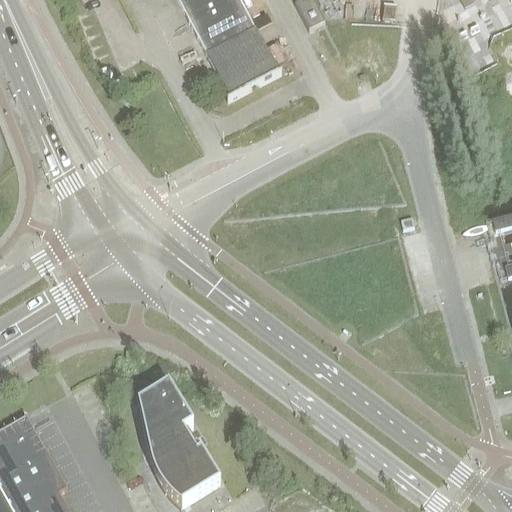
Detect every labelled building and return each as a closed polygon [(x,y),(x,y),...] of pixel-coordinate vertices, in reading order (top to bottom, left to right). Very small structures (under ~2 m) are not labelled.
[(174,0),(229,103),(226,105),(227,106),(281,78),(280,77),(277,78),(236,0),(174,0)] [(308,36),(324,28),(310,0),(294,9),(308,36)] [(458,0),(464,12),(476,6),(472,0),(458,0)] [(382,25),(393,26),(395,10),(383,9),(382,25)] [(511,231),(511,218),(492,223),(495,236),(511,231)] [(172,507),(173,507),(176,510),(178,511),(183,511),(214,493),(220,490),(220,489),(187,436),(193,432),(168,392),(137,411),(138,412),(148,460),(150,468),(152,473),(154,479),(156,484),(158,489),(161,494),(165,498),(168,503),(172,507)] [(0,438),(0,500),(6,511),(65,511),(64,509),(58,498),(66,493),(47,458),(36,439),(27,423),(0,438)]
